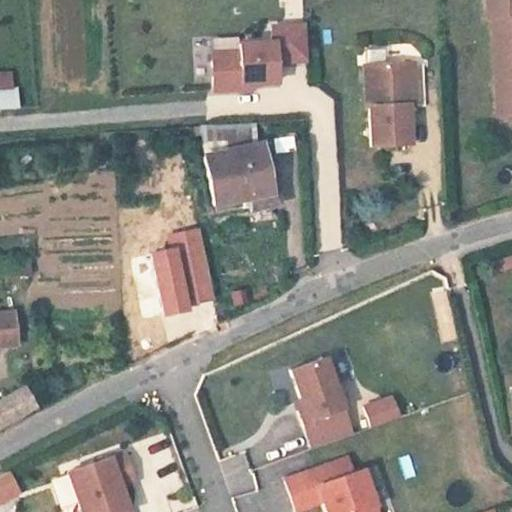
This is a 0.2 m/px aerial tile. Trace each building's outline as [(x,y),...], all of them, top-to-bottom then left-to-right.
[(511,0),(485,0),(487,20),(491,20),(494,104),(511,103),(511,0)] [(279,64),(308,62),(306,19),(269,21),(270,34),(239,35),(240,47),(224,48),(223,34),(208,35),(209,48),(194,49),(196,89),(280,85),(279,64)] [(408,65),(400,66),(402,107),(403,107),(410,106),(408,65)] [(402,107),(400,66),(359,67),(361,110),(364,109),(365,149),(404,147),(403,107),(402,107)] [(15,69),(0,70),(0,108),(17,107),(15,69)] [(511,103),(494,104),(494,117),(511,116),(511,103)] [(208,188),(233,230),(281,203),(256,160),(208,188)] [(147,176),(147,192),(168,191),(167,175),(147,176)] [(123,205),(124,223),(156,220),(155,202),(123,205)] [(128,242),(127,292),(181,293),(181,255),(171,255),(171,243),(128,242)] [(0,254),(0,275),(32,274),(30,253),(0,254)] [(442,340),(457,337),(446,289),(432,292),(442,340)] [(316,360),(282,373),(293,403),(296,411),(290,413),(304,451),(344,436),(316,360)] [(22,385),(0,397),(0,422),(33,404),(22,385)] [(367,426),(399,417),(393,393),(361,402),(367,426)] [(296,411),(293,403),(287,405),(290,413),(296,411)] [(113,458),(58,479),(70,511),(117,511),(110,492),(124,487),(113,458)] [(340,459),(278,482),(288,511),(289,511),(316,503),(319,511),(369,511),(355,471),(345,475),(340,459)] [(8,468),(0,472),(0,502),(21,492),(8,468)]
